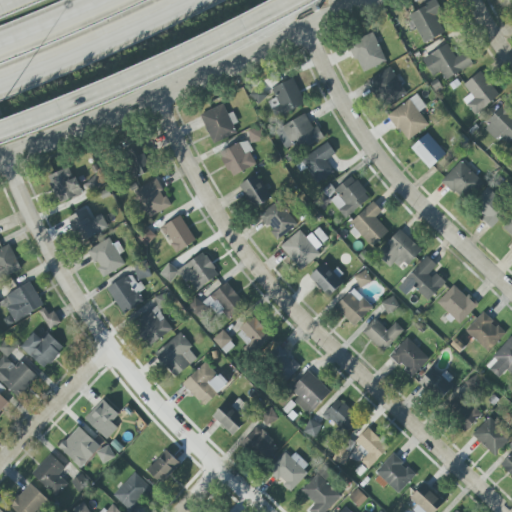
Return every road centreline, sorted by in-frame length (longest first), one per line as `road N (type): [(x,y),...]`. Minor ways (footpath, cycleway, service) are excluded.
road 1 (residential): [(155,105),(229,234),(507,511)]
road 2 (residential): [(6,163),(110,351),(265,511)]
road 3 (primary): [(0,164),(155,105),(371,0)]
road 4 (residential): [(308,33),(418,202),(511,290)]
road 5 (motorway): [(21,126),(298,0)]
road 6 (motorway): [(0,85),(126,39),(202,0)]
road 7 (motorway): [(172,97),(302,0)]
road 8 (residential): [(0,466),(110,351)]
road 9 (motorway): [(119,0),(0,45)]
